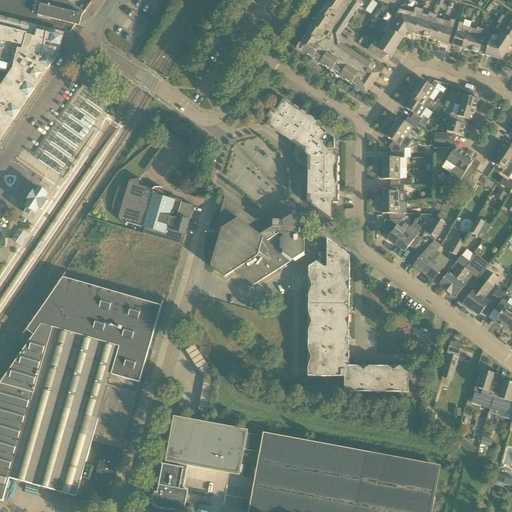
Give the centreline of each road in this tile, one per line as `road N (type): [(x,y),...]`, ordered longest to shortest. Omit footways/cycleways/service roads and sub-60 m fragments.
road 1 (residential): [(121,511),(231,142),(205,120)]
road 2 (residential): [(511,363),(363,253),(361,123)]
road 3 (residential): [(361,123),(419,63),(488,85)]
road 4 (residential): [(1,163),(85,42)]
road 5 (residential): [(205,120),(85,42)]
road 6 (residential): [(504,82),(510,109),(490,142),(480,131),(488,85)]
